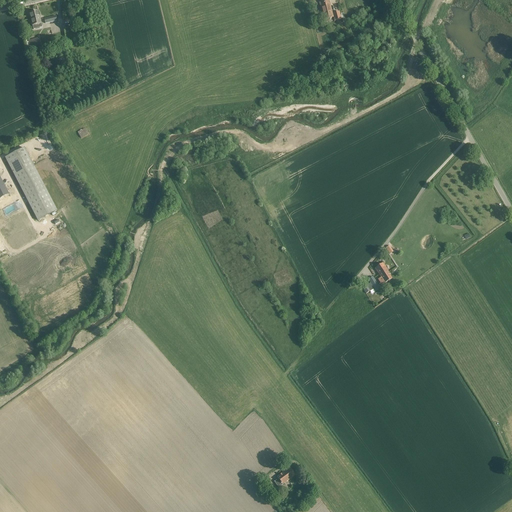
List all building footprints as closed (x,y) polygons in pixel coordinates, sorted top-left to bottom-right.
[(320,3),(324,19),(334,17),(335,21),(341,19),(339,12),(333,13),(332,9),(331,9),(329,1),(320,3)] [(38,11),(30,13),(31,19),(32,26),(33,30),(42,27),(41,23),(39,16),(38,11)] [(28,43),(25,44),(27,49),(30,48),(30,49),(41,46),(39,38),(28,41),(28,43)] [(88,126),(77,132),(81,138),(88,134),(86,132),(87,131),(87,132),(90,130),(88,126)] [(24,148),(4,158),(37,221),(57,210),(24,148)] [(28,257),(37,253),(40,244),(36,236),(34,235),(35,232),(28,230),(28,231),(26,232),(22,231),(23,234),(18,236),(15,245),(20,254),(28,257)] [(26,277),(30,275),(21,256),(17,258),(26,277)] [(385,283),(392,279),(389,273),(383,263),(375,268),(381,278),(382,277),(385,283)] [(366,284),(363,286),(367,292),(367,293),(374,289),(376,292),(377,291),(379,289),(381,288),(373,277),(368,280),(369,282),(370,283),(367,285),(366,284)] [(282,484),(283,484),(295,475),(290,468),(277,477),(278,479),(274,482),(280,489),(282,487),(281,485),(282,484)]
